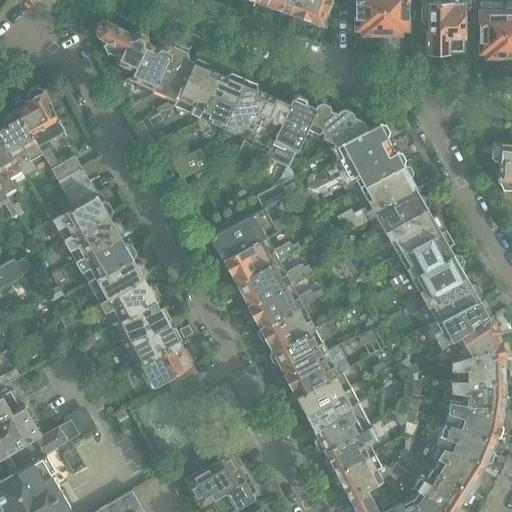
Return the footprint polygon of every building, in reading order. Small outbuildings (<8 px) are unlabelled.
[(252,0),(252,3),(265,8),(267,4),(278,8),(280,13),(291,17),(297,0),(252,0)] [(297,0),(291,17),(305,22),(310,20),(322,24),(330,0),(297,0)] [(381,0),(355,0),(355,11),(355,19),(356,19),(356,27),(362,27),(362,32),(365,32),(368,35),(375,35),(378,32),(381,32),(381,0)] [(405,0),(381,0),(381,32),(382,32),(383,32),(386,35),(393,35),(396,32),(399,32),(399,27),(406,27),(406,16),(406,8),(405,0)] [(424,3),(420,6),(420,19),(425,24),(429,24),(429,29),(427,32),(426,36),(425,36),(425,41),(426,41),(426,45),(429,48),(429,50),(447,51),(447,50),(461,50),(463,50),(463,35),(462,35),(463,22),(473,22),(473,2),(471,1),(470,0),(443,0),(444,3),(424,3)] [(504,11),(478,11),(479,23),(479,39),(479,50),(486,50),(486,56),(489,56),(492,58),(499,58),(502,56),(504,56),(504,11)] [(99,21),(94,29),(97,35),(105,40),(104,42),(105,45),(108,51),(119,56),(117,61),(133,69),(130,77),(147,39),(146,34),(137,30),(131,32),(131,33),(110,22),(105,19),(99,21)] [(147,39),(130,77),(154,88),(172,46),(160,40),(155,44),(154,44),(147,41),(147,40),(147,39)] [(172,46),(154,88),(176,99),(193,62),(186,59),(186,58),(185,52),(172,46)] [(174,102),(173,104),(198,115),(216,72),(209,69),(208,64),(208,63),(195,58),(193,62),(176,99),(174,102)] [(110,64),(100,69),(109,86),(120,81),(110,64)] [(216,72),(198,115),(222,125),(242,78),(230,73),(226,76),(216,72)] [(242,78),(222,125),(245,135),(264,92),(256,89),(256,84),(242,78)] [(14,103),(14,107),(15,109),(37,145),(64,129),(50,106),(51,105),(50,103),(55,99),(48,87),(42,90),(41,87),(35,86),(27,91),(28,91),(26,96),(28,101),(24,104),(22,101),(19,101),(14,103)] [(245,135),(234,160),(246,165),(255,145),(268,150),(272,139),(290,98),(278,93),(277,93),(273,96),(264,92),(245,135)] [(290,98),(272,139),(295,150),(306,124),(315,107),(307,103),(305,98),(306,98),(297,94),(296,94),(292,96),(291,96),(290,98)] [(168,100),(155,106),(157,110),(170,104),(168,100)] [(315,107),(306,124),(324,133),(323,136),(338,143),(368,127),(362,119),(362,120),(354,116),(352,112),(343,107),(343,108),(338,110),(337,112),(330,109),(329,105),(321,101),(316,103),(315,107)] [(0,133),(18,165),(23,173),(34,167),(30,160),(42,153),(40,151),(37,145),(15,109),(3,116),(5,119),(5,124),(0,127),(0,133)] [(143,118),(131,124),(137,137),(142,148),(154,142),(143,118)] [(338,143),(336,144),(343,157),(340,158),(341,161),(345,167),(390,143),(388,139),(389,139),(388,138),(387,135),(388,131),(388,130),(384,123),(380,122),(380,121),(378,122),(368,127),(338,143)] [(0,186),(3,192),(14,186),(6,172),(18,165),(0,133),(0,186)] [(491,145),(490,156),(493,159),(499,160),(497,180),(502,188),(511,188),(511,192),(511,143),(507,143),(494,142),(491,145)] [(390,143),(345,167),(351,178),(354,176),(360,186),(402,164),(403,163),(404,159),(400,151),(396,150),(395,150),(394,150),(390,143)] [(49,146),(40,151),(42,153),(50,167),(58,162),(49,146)] [(199,149),(172,161),(180,177),(180,178),(183,177),(207,166),(199,149)] [(161,151),(152,155),(158,166),(166,161),(161,151)] [(58,162),(50,167),(58,181),(81,169),(74,157),(72,154),(58,162)] [(337,161),(325,168),(329,176),(345,167),(341,161),(338,163),(337,161)] [(402,164),(360,186),(373,209),(415,186),(410,178),(412,173),(413,172),(409,166),(408,166),(402,165),(402,164)] [(81,169),(58,181),(66,194),(88,182),(81,169)] [(270,187),(257,194),(264,207),(295,191),(300,189),(301,188),(295,175),(293,176),(291,177),(279,183),(270,187)] [(180,177),(171,181),(174,189),(186,183),(183,177),(180,178),(180,177)] [(88,182),(66,194),(73,206),(96,194),(95,193),(95,194),(88,182)] [(186,183),(174,189),(180,200),(191,195),(185,185),(186,184),(186,183)] [(0,205),(4,203),(8,200),(3,192),(0,186),(0,205)] [(415,186),(373,209),(386,231),(427,209),(427,208),(429,203),(430,202),(426,195),(425,196),(419,194),(415,186)] [(73,206),(52,218),(65,239),(107,215),(110,214),(111,209),(106,201),(102,200),(99,201),(96,194),(73,206)] [(8,200),(4,203),(12,216),(16,214),(11,206),(11,205),(8,200)] [(309,203),(302,206),(306,214),(312,210),(317,208),(313,201),(309,203)] [(17,202),(11,206),(16,214),(17,215),(23,212),(17,202)] [(212,237),(210,241),(213,248),(218,249),(221,255),(223,258),(264,237),(276,231),(275,231),(271,222),(264,207),(211,235),(212,237)] [(363,208),(353,213),(355,217),(355,218),(365,213),(363,208)] [(427,209),(386,231),(398,253),(445,229),(437,214),(432,216),(427,209)] [(107,215),(65,239),(76,260),(119,236),(121,235),(121,234),(122,230),(123,230),(118,222),(113,221),(111,222),(107,215)] [(287,215),(271,222),(275,231),(291,223),(287,215)] [(337,228),(326,234),(333,246),(343,240),(337,228)] [(445,229),(398,253),(411,276),(453,254),(448,246),(453,243),(445,229)] [(119,236),(76,260),(88,281),(131,257),(133,256),(133,255),(134,251),(135,251),(130,242),(129,243),(125,242),(125,241),(123,243),(119,236)] [(224,260),(221,264),(225,271),(230,272),(235,281),(276,261),(276,260),(300,248),(297,242),(291,245),(289,241),(271,250),(264,237),(223,258),(224,260)] [(333,250),(325,254),(329,261),(337,257),(333,250)] [(453,254),(411,276),(424,298),(466,276),(461,268),(463,262),(464,262),(460,255),(453,254)] [(23,256),(14,261),(22,274),(31,269),(23,256)] [(131,257),(88,281),(100,302),(142,277),(144,276),(146,272),(142,263),(141,263),(137,263),(137,262),(134,263),(131,257)] [(0,265),(0,287),(22,274),(14,261),(12,258),(0,265)] [(236,282),(233,287),(237,294),(242,295),(247,304),(288,283),(311,272),(308,265),(303,268),(302,264),(283,274),(276,261),(235,281),(236,282)] [(59,270),(52,274),(56,283),(63,279),(59,270)] [(403,273),(388,281),(391,287),(406,279),(403,273)] [(466,276),(424,298),(437,321),(479,299),(481,292),(478,285),(477,286),(470,284),(466,276)] [(142,277),(100,302),(112,323),(116,321),(154,298),(156,297),(158,293),(153,284),(148,283),(146,284),(142,277)] [(248,305),(245,310),(249,317),(254,318),(259,327),(300,305),(323,293),(321,288),(312,293),(310,289),(295,296),(288,283),(247,304),(248,305)] [(414,294),(402,301),(406,308),(418,301),(414,294)] [(154,298),(116,321),(127,341),(166,321),(163,316),(166,314),(162,305),(158,307),(158,306),(154,298)] [(437,321),(431,324),(443,346),(454,339),(489,316),(485,310),(487,306),(484,301),(480,300),(479,299),(437,321)] [(406,308),(402,310),(405,316),(408,314),(410,315),(423,308),(418,301),(406,308)] [(61,303),(54,307),(61,318),(67,314),(61,303)] [(260,328),(257,333),(261,340),(266,340),(271,349),(312,328),(300,305),(259,327),(260,328)] [(61,318),(60,318),(65,326),(77,319),(76,316),(73,311),(67,314),(61,318)] [(326,314),(314,320),(317,325),(328,319),(326,314)] [(489,316),(454,339),(459,347),(462,358),(463,357),(486,350),(485,345),(501,340),(499,340),(496,332),(498,331),(496,328),(498,327),(500,323),(494,315),(490,315),(489,316)] [(166,321),(127,341),(139,363),(177,343),(176,341),(180,338),(173,325),(169,328),(166,321)] [(272,351),(269,355),(273,362),(278,363),(283,373),(324,351),(312,328),(271,349),(272,351)] [(372,329),(357,336),(361,344),(376,337),(372,329)] [(100,338),(97,332),(88,337),(91,343),(100,338)] [(462,358),(451,361),(452,370),(468,369),(468,380),(503,380),(503,379),(505,379),(508,377),(508,367),(505,365),(503,365),(503,359),(503,358),(505,354),(501,340),(485,345),(486,350),(463,357),(462,358)] [(139,363),(136,364),(148,386),(160,379),(189,364),(188,362),(192,360),(185,348),(181,350),(177,343),(139,363)] [(284,373),(281,378),(285,385),(290,386),(295,395),(337,373),(332,365),(324,351),(283,373),(284,373)] [(406,358),(394,365),(399,373),(411,366),(406,358)] [(189,364),(160,379),(163,385),(168,382),(191,369),(189,364)] [(419,370),(415,364),(406,370),(409,373),(419,370)] [(11,368),(3,373),(8,380),(16,376),(11,368)] [(191,369),(168,382),(169,383),(170,385),(173,391),(196,378),(192,369),(191,368),(191,369)] [(337,374),(295,395),(304,411),(350,387),(351,386),(342,371),(337,374)] [(3,374),(0,375),(0,386),(8,382),(3,374)] [(196,378),(173,391),(178,400),(201,388),(196,378)] [(414,380),(412,395),(420,397),(422,380),(417,380),(414,380)] [(452,380),(452,389),(464,391),(463,404),(501,410),(501,409),(503,409),(506,408),(508,398),(505,396),(503,395),(504,388),(503,387),(503,380),(468,380),(465,380),(452,380)] [(350,387),(304,411),(314,430),(358,401),(351,386),(350,387)] [(9,389),(0,394),(0,457),(3,456),(2,454),(7,451),(9,475),(45,454),(79,433),(71,419),(70,420),(42,436),(23,403),(19,406),(9,389)] [(394,395),(394,400),(397,403),(400,404),(402,393),(397,392),(394,395)] [(412,397),(408,407),(417,410),(421,400),(412,397)] [(315,437),(314,440),(318,449),(322,449),(324,448),(371,424),(358,401),(314,430),(317,436),(315,437)] [(448,411),(444,423),(494,439),(494,438),(496,439),(499,438),(503,428),(498,425),(501,410),(463,404),(448,402),(448,411)] [(406,405),(392,412),(399,425),(404,423),(406,405)] [(407,411),(406,421),(413,424),(417,414),(407,411)] [(371,424),(324,448),(329,458),(327,459),(325,462),(330,471),(333,471),(333,472),(368,454),(373,452),(373,451),(368,441),(380,435),(373,422),(371,424)] [(440,433),(436,445),(438,446),(448,450),(484,462),(485,461),(486,462),(490,461),(494,452),(492,449),(490,449),(494,439),(444,423),(440,433)] [(405,437),(403,450),(408,452),(414,439),(405,437)] [(199,471),(186,478),(201,504),(209,499),(216,511),(227,511),(235,507),(237,511),(248,506),(246,501),(257,494),(253,487),(246,476),(243,478),(237,468),(244,463),(242,464),(234,450),(227,439),(192,460),(199,471)] [(438,446),(434,453),(441,457),(434,468),(471,489),(470,487),(474,488),(479,480),(478,476),(476,475),(484,462),(448,450),(438,446)] [(333,472),(332,476),(337,484),(340,485),(342,484),(351,500),(368,491),(366,488),(382,479),(386,473),(389,470),(390,468),(391,468),(380,464),(373,452),(368,454),(333,472)] [(9,475),(0,480),(0,501),(0,502),(1,502),(4,508),(3,509),(4,510),(4,511),(58,511),(66,507),(48,475),(55,471),(45,454),(9,475)] [(391,468),(390,468),(399,474),(402,477),(406,471),(395,462),(391,468)] [(389,470),(387,473),(395,479),(399,474),(390,468),(389,470)] [(420,475),(414,485),(420,489),(419,490),(450,511),(452,511),(460,500),(462,501),(466,501),(471,493),(470,490),(471,489),(434,468),(426,479),(420,475)] [(144,511),(131,490),(92,511),(144,511)] [(414,498),(403,503),(407,511),(450,511),(419,490),(414,498)] [(378,511),(368,491),(351,500),(357,511),(378,511)] [(392,509),(386,511),(407,511),(403,503),(392,509)]
